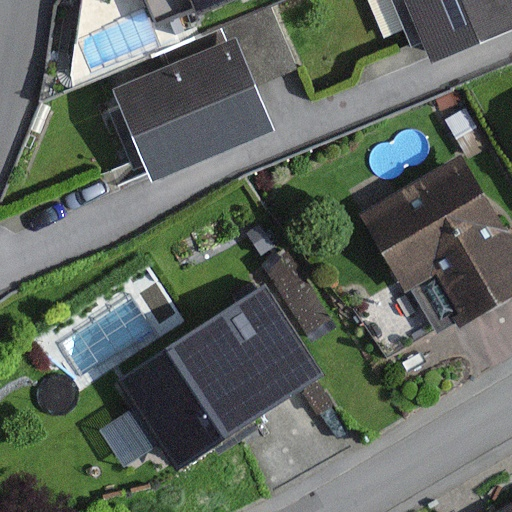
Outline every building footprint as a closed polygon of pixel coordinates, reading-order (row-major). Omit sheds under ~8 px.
[(145,0),(157,27),(195,11),(198,18),(240,0),(145,0)] [(511,31),(511,0),(390,0),(409,43),(421,38),(432,65),(511,31)] [(237,37),(112,90),(120,108),(108,113),(129,162),(141,157),(153,186),(278,133),(237,37)] [(93,70),(87,57),(71,57),(72,79),(93,70)] [(457,93),(436,101),(441,112),(461,104),(457,93)] [(53,111),(41,106),(0,203),(15,201),(53,111)] [(465,109),(444,121),(456,141),(477,128),(465,109)] [(511,298),(511,236),(461,152),(357,214),(400,285),(378,298),(406,344),(434,327),(438,334),(459,322),(463,328),(511,298)] [(261,225),(248,234),(261,256),(275,247),(261,225)] [(289,252),(263,268),(306,336),(332,320),(289,252)] [(323,380),(262,286),(114,381),(177,477),(215,452),(219,458),(257,433),(252,426),(323,380)] [(67,396),(54,377),(38,388),(51,407),(67,396)] [(511,511),(511,503),(497,511),(511,511)]
